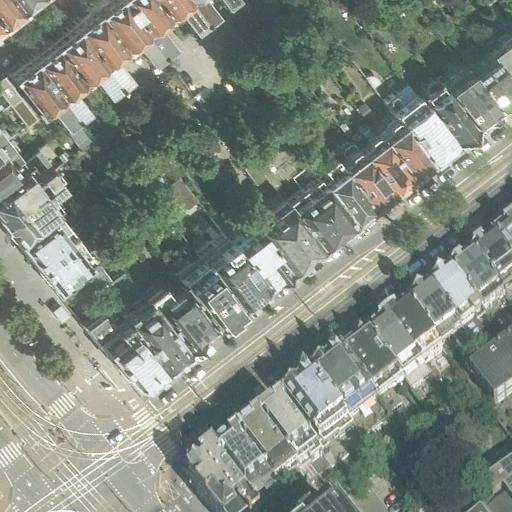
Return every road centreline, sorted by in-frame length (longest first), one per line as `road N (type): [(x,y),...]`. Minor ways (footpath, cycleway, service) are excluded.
road 1 (tertiary): [(511,141),(409,219),(312,276),(99,443)]
road 2 (tertiary): [(129,481),(511,184)]
road 3 (secondary): [(99,443),(0,329)]
